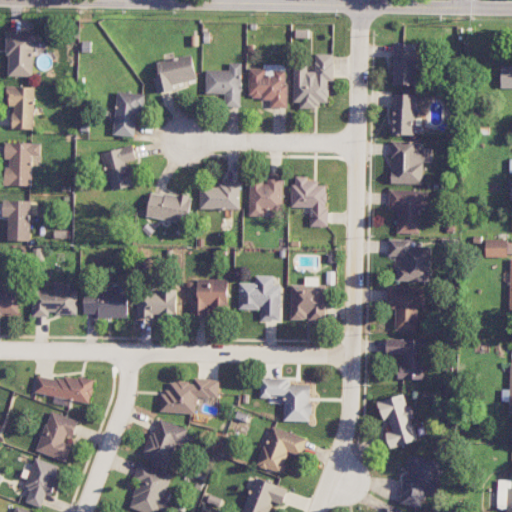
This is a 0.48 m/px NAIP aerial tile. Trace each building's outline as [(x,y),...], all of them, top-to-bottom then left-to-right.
[(34,33),(8,33),(7,76),(33,77),(34,33)] [(420,44),(395,43),(395,84),(419,85),(420,44)] [(334,54),(316,54),(316,68),(294,67),(294,105),(329,106),(329,81),(334,81),(334,54)] [(197,80),(193,56),(157,61),(159,76),(155,77),(157,93),(175,90),(174,83),(197,80)] [(206,94),(225,94),(225,107),(242,107),(243,63),(230,63),(230,70),(207,70),(206,94)] [(511,65),(501,65),(501,88),(511,87),(511,65)] [(287,107),(288,71),(274,71),(274,77),(265,76),(266,68),(250,68),(249,98),(271,98),(271,107),(287,107)] [(13,128),(35,129),(36,86),(8,86),(8,106),(13,106),(13,128)] [(139,137),(142,93),(117,92),(114,135),(139,137)] [(417,94),(394,93),(393,134),(416,135),(417,94)] [(423,184),(424,149),(416,149),(416,142),(393,141),(392,183),(423,184)] [(32,186),(33,165),(41,166),(41,143),(7,142),(6,166),(5,166),(5,185),(32,186)] [(112,191),(134,186),(129,162),(137,160),(133,145),(102,152),(112,191)] [(283,177),(268,176),(268,183),(250,182),(249,216),(264,216),(264,209),(283,209),(283,177)] [(293,207),(310,207),(310,226),(328,227),(328,185),(318,185),(318,178),(293,177),(293,207)] [(241,209),(241,184),(201,183),(200,208),(241,209)] [(430,190),(391,189),(390,211),(399,212),(398,233),(420,234),(421,206),(429,207),(430,190)] [(147,218),(189,223),(192,197),(151,191),(147,218)] [(8,240),(31,241),(32,201),(3,200),(3,217),(8,217),(8,240)] [(398,281),(431,282),(431,247),(412,247),(412,239),(389,238),(389,256),(405,256),(404,266),(398,266),(398,281)] [(486,256),(507,257),(507,239),(486,238),(486,256)] [(239,282),(239,309),(262,310),(261,320),(281,320),(282,285),(275,285),(275,276),(255,275),(255,283),(239,282)] [(305,285),(291,285),(291,320),(326,320),(326,285),(319,285),(319,277),(305,277),(305,285)] [(228,280),(192,279),(191,317),(208,317),(208,306),(228,306),(228,280)] [(78,291),(70,291),(71,282),(54,282),(54,291),(34,290),(33,316),(49,317),(50,313),(77,314),(78,291)] [(418,331),(419,303),(425,303),(425,287),(388,287),(388,308),(396,308),(396,331),(418,331)] [(0,314),(19,315),(20,289),(0,288),(0,314)] [(176,290),(137,292),(138,318),(178,317),(176,290)] [(85,317),(129,317),(129,291),(85,291),(85,317)] [(423,379),(424,339),(387,338),(387,354),(401,355),(400,379),(423,379)] [(35,394),(92,401),(94,380),(37,374),(35,394)] [(160,411),(196,413),(198,397),(219,398),(220,380),(194,378),(194,382),(170,381),(169,392),(161,391),(160,411)] [(260,378),(260,397),(284,397),(284,421),(311,421),(311,385),(289,384),(289,378),(260,378)] [(378,401),(384,421),(389,420),(392,431),(386,432),(390,447),(418,439),(405,393),(378,401)] [(37,450),(67,461),(74,442),(72,441),(79,421),(51,411),(37,450)] [(169,465),(177,444),(183,446),(189,429),(158,418),(144,457),(169,465)] [(307,438),(272,425),(258,465),(282,473),(289,452),(301,456),(307,438)] [(400,503),(423,508),(425,494),(437,496),(444,461),(411,454),(407,476),(405,475),(400,503)] [(25,487),(30,489),(26,502),(42,507),(46,494),(52,496),(61,466),(35,457),(25,487)] [(160,511),(174,474),(140,462),(134,478),(139,480),(129,507),(142,511),(160,511)] [(497,508),(507,509),(506,511),(511,511),(511,471),(510,471),(510,480),(498,479),(497,508)] [(242,511),(270,511),(274,501),(283,504),(289,489),(256,476),(242,511)]
